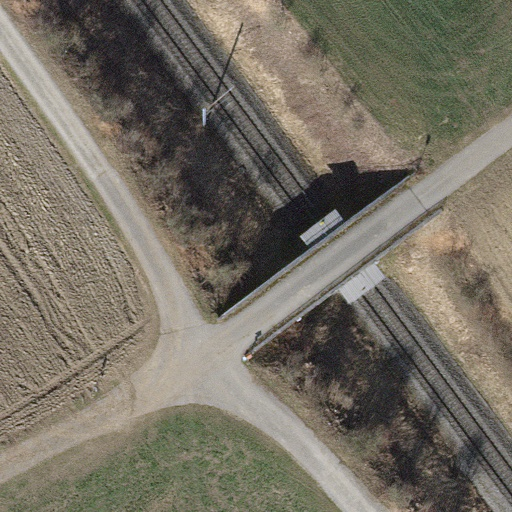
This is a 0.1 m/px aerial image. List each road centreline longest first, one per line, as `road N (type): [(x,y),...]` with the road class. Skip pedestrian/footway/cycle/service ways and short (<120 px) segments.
road 1 (track): [(0,25),(122,207),(203,359)]
road 2 (track): [(511,132),(203,359)]
road 3 (track): [(203,359),(0,472)]
road 4 (track): [(203,359),(361,511)]
